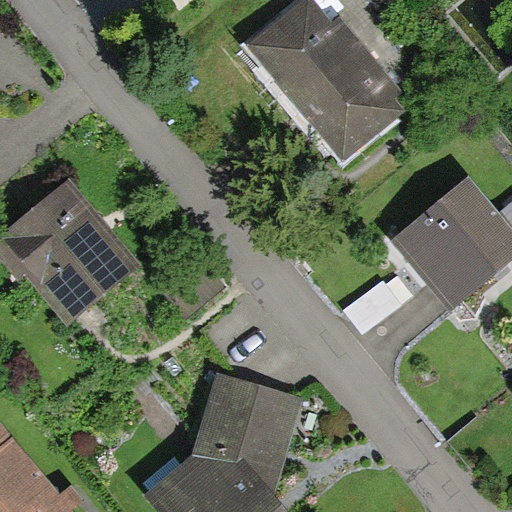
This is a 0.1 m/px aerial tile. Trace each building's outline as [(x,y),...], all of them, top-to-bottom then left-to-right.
[(342,156),(402,106),(381,80),(390,72),(344,16),(335,23),(316,0),(303,0),(250,44),(342,156)] [(73,314),(143,255),(73,173),(3,232),(73,314)] [(511,206),(501,216),(476,185),(397,249),(452,315),(511,266),(511,206)] [(168,511),(295,511),(245,448),(287,461),(305,392),(223,371),(200,448),(148,487),(168,511)] [(0,511),(72,511),(0,422),(0,511)]
